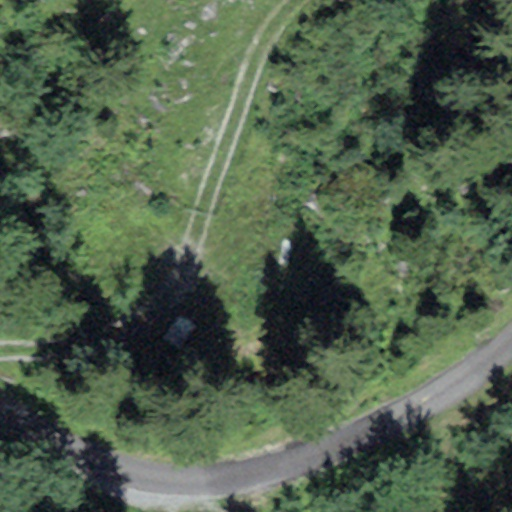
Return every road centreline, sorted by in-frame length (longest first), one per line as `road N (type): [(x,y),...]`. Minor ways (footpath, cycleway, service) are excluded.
road 1 (track): [(0,420),(125,481),(198,482),(369,424),(511,346)]
road 2 (track): [(0,358),(158,315),(192,276),(278,38),(307,0)]
